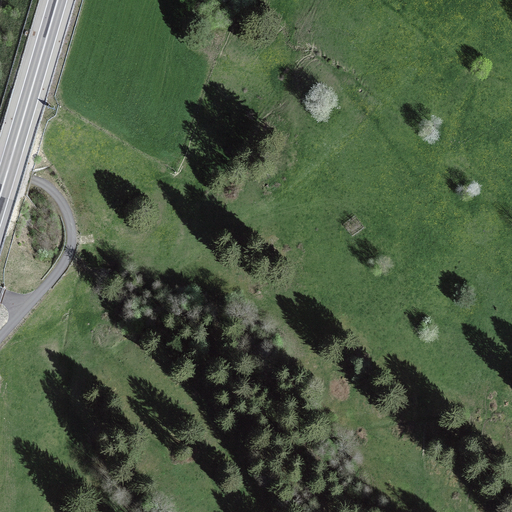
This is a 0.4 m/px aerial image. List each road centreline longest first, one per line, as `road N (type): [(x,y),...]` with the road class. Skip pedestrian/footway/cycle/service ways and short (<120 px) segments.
road 1 (unclassified): [(0,168),(47,187),(71,230),(64,262),(0,336)]
road 2 (trunk): [(0,196),(58,0)]
